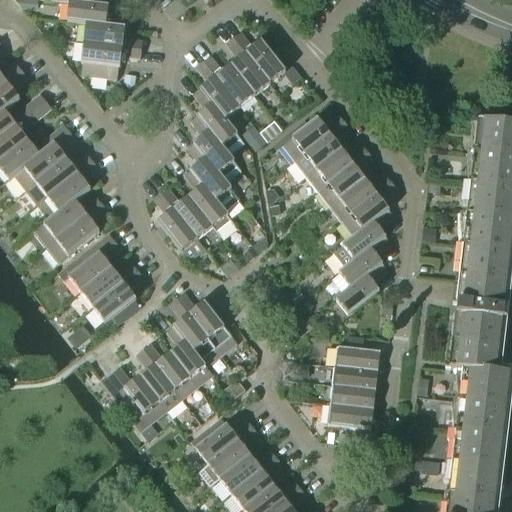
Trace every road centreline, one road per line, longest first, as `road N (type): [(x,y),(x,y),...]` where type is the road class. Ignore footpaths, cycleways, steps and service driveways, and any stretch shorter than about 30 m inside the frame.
road 1 (residential): [(334,478),(384,445),(412,188),(348,103),(304,63)]
road 2 (residential): [(334,478),(269,396),(274,356),(220,290),(178,273)]
road 3 (residential): [(129,170),(126,151),(22,22),(0,10)]
road 4 (residential): [(304,63),(263,10),(223,6),(173,44)]
road 5 (residential): [(129,170),(157,153),(173,44)]
road 6 (residential): [(90,357),(145,315),(178,273)]
